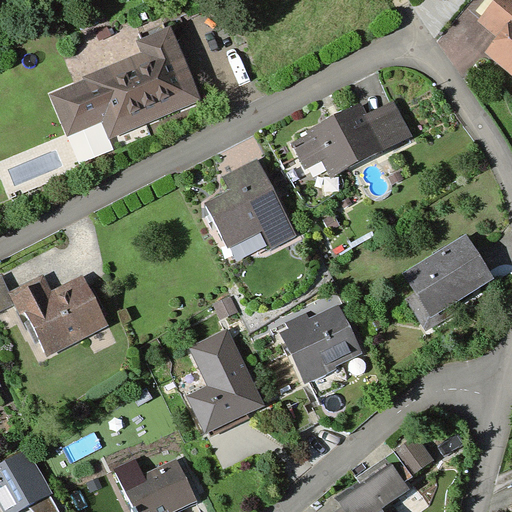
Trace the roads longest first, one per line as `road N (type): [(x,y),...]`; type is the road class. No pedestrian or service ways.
road 1 (residential): [(0,248),(411,39)]
road 2 (residential): [(288,511),(426,396),(458,391),(506,402)]
road 3 (residential): [(411,39),(480,124),(511,184)]
